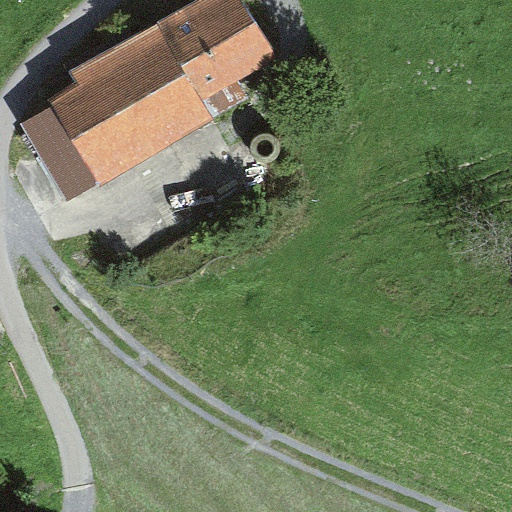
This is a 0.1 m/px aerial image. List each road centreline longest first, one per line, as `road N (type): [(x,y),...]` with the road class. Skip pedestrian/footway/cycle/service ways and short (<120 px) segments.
road 1 (track): [(0,227),(168,391),(440,511)]
road 2 (residential): [(0,260),(7,297),(72,436),(78,494)]
road 3 (residential): [(113,0),(49,52),(0,131)]
